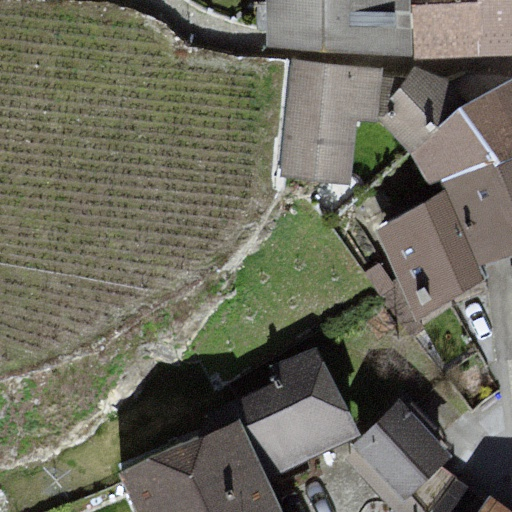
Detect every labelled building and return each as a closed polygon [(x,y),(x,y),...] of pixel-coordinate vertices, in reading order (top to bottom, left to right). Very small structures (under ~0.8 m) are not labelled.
[(372,0),(246,0),(246,16),(376,25),(372,0)] [(511,27),(511,0),(388,0),(388,26),(511,27)] [(369,68),(276,61),(264,177),(328,181),(335,120),(368,121),(369,68)] [(511,75),(439,104),(398,155),(417,193),(430,185),(465,256),(511,246),(511,75)] [(417,193),(361,224),(391,289),(410,311),(479,284),(465,256),(430,185),(417,193)] [(511,276),(499,278),(502,325),(511,322),(511,276)] [(231,398),(238,415),(266,474),(359,431),(321,356),(231,398)] [(401,401),(352,446),(403,501),(452,455),(401,401)] [(238,415),(122,465),(141,511),(282,511),(266,474),(238,415)] [(468,511),(497,511),(480,497),(468,511)]
